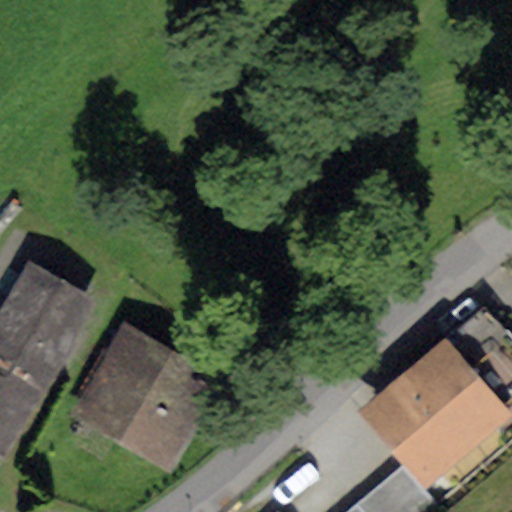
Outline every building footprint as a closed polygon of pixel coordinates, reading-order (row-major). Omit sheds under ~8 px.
[(0,426),(5,429),(52,350),(63,357),(72,341),(61,335),(78,305),(30,277),(0,328),(0,426)] [(511,356),(481,319),(441,353),(505,428),(511,421),(511,356)] [(88,405),(164,449),(204,381),(129,336),(115,359),(106,354),(82,395),(91,400),(88,405)] [(504,429),(505,428),(441,353),(375,408),(427,470),(492,415),(504,429)] [(430,511),(438,506),(402,464),(344,511),(430,511)] [(300,511),(339,511),(356,496),(335,473),(297,508),(300,511)]
